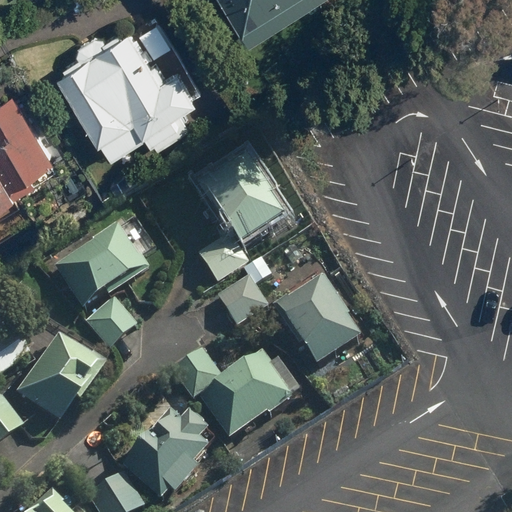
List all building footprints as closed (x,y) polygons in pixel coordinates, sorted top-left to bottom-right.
[(219,0),(247,41),(308,0),(219,0)] [(97,35),(77,47),(75,52),(79,59),(55,73),(96,142),(99,140),(108,155),(144,134),(153,149),(190,128),(179,110),(205,95),(159,16),(129,34),(126,28),(105,40),(102,35),(97,35)] [(0,102),(0,205),(15,196),(11,189),(54,159),(10,95),(0,102)] [(250,267),(241,254),(295,221),(252,154),(193,191),(222,238),(192,257),(214,290),(241,273),(250,267)] [(108,351),(137,331),(116,302),(149,279),(140,267),(158,254),(134,220),(55,276),(108,351)] [(310,375),(363,342),(319,272),(266,306),(269,311),(310,375)] [(253,291),(245,278),(213,299),(235,332),(266,312),(263,307),(253,291)] [(61,335),(11,399),(52,431),(102,367),(61,335)] [(225,450),(228,447),(297,397),(274,366),(270,370),(260,357),(222,384),(200,355),(171,376),(225,450)] [(0,383),(10,377),(0,361),(0,383)] [(0,445),(20,429),(5,410),(0,414),(0,445)] [(190,470),(205,453),(196,446),(207,433),(187,416),(179,425),(167,415),(119,471),(166,511),(197,476),(190,470)] [(70,511),(71,511),(70,511),(53,511),(41,500),(28,511),(70,511)]
